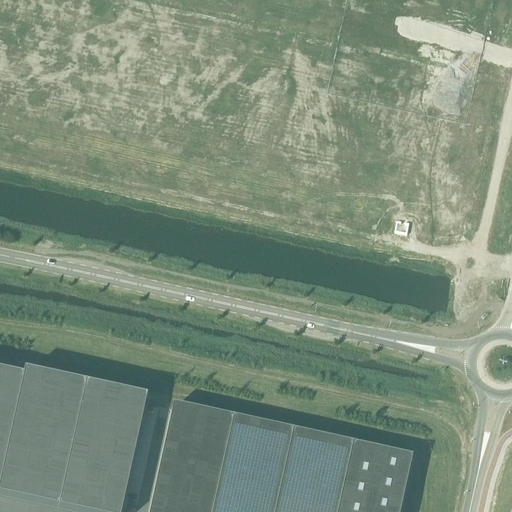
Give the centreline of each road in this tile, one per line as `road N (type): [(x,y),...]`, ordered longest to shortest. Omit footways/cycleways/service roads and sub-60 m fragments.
road 1 (primary): [(0,255),(393,340)]
road 2 (unclassified): [(511,104),(481,238)]
